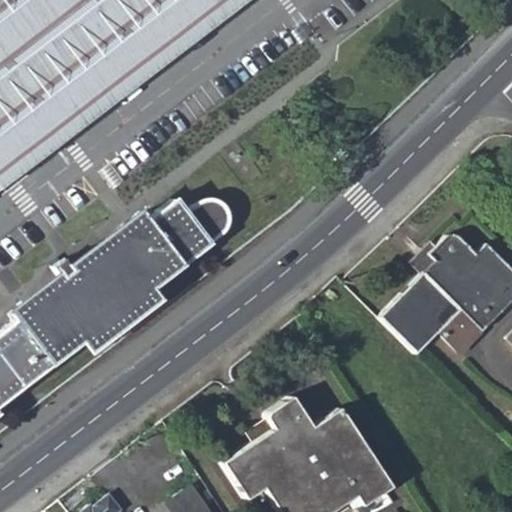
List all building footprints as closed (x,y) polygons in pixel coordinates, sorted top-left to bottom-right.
[(0,0),(0,185),(97,111),(242,0),(0,0)] [(0,395),(44,362),(43,360),(170,263),(173,267),(226,226),(228,221),(229,215),(228,209),(225,203),(220,198),(213,196),(206,197),(183,214),(168,196),(139,218),(134,212),(4,309),(8,317),(0,323),(0,395)] [(422,252),(418,256),(436,274),(437,272),(474,310),(503,282),(474,252),(473,253),(457,237),(453,235),(448,235),(444,236),(425,254),(422,252)] [(511,273),(483,243),(474,252),(503,282),(474,310),(487,322),(511,296),(511,273)] [(419,274),(374,318),(412,354),(436,331),(458,352),(487,322),(474,310),(437,272),(436,274),(418,256),(411,264),(419,274)] [(511,327),(502,337),(511,346),(511,327)] [(251,437),(217,458),(241,495),(259,483),(277,511),(320,511),(350,493),(357,502),(386,484),(335,406),(307,424),(287,395),(264,410),(262,411),(262,413),(262,416),(264,419),(247,431),(251,437)] [(480,441),(461,459),(474,471),(492,453),(480,441)] [(461,479),(434,508),(436,511),(472,511),(483,500),(461,479)] [(205,511),(188,485),(147,511),(205,511)] [(115,511),(118,509),(106,494),(89,507),(87,505),(78,511),(115,511)]
